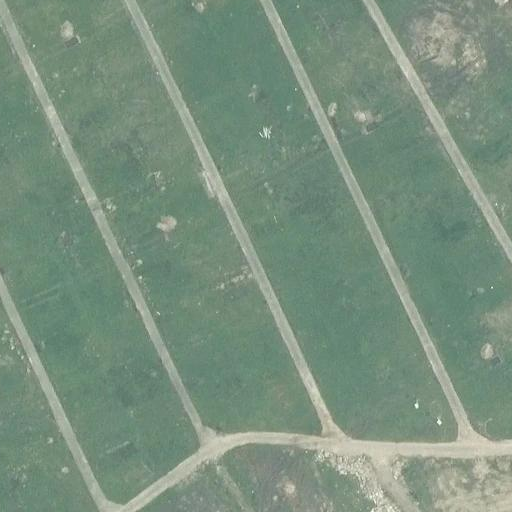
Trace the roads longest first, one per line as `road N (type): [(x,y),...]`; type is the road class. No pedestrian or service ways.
road 1 (unknown): [(258,0),(449,408),(453,434),(348,438)]
road 2 (unknown): [(348,438),(125,0)]
road 3 (unknown): [(348,438),(203,439),(116,511)]
road 4 (unknown): [(107,511),(0,294)]
